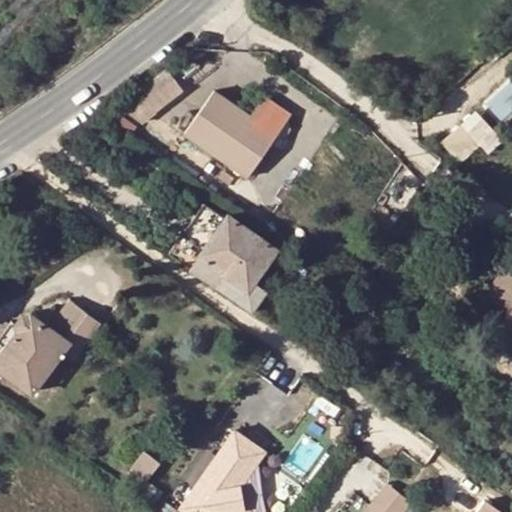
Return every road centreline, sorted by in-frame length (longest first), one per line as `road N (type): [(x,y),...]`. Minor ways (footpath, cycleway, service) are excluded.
road 1 (residential): [(6,142),(366,407),(375,429),(369,455)]
road 2 (residential): [(226,0),(511,219)]
road 3 (secondary): [(6,142),(195,0)]
